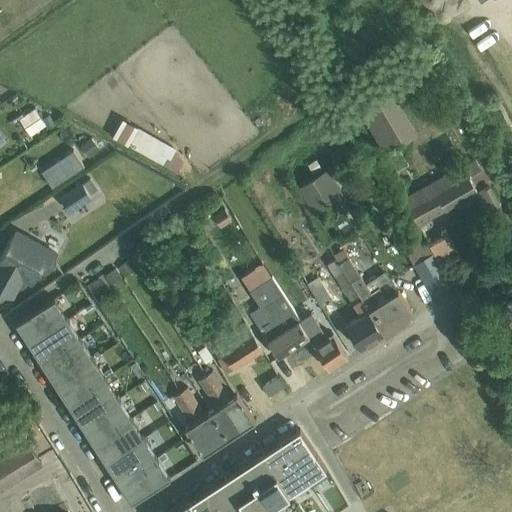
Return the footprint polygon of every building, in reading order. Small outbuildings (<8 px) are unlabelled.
[(361,101),(356,105),(386,152),(418,134),(390,86),(362,102),(361,101)] [(34,108),(18,119),(30,137),(46,127),(34,108)] [(123,119),(113,137),(176,173),(183,161),(180,159),(181,158),(178,156),(179,154),(176,152),(177,150),(123,119)] [(92,139),(81,147),(89,157),(100,149),(92,139)] [(447,173),(405,197),(419,224),(457,204),(461,212),(474,205),(469,197),(478,192),(488,211),(501,205),(491,186),(488,175),(481,169),(476,159),(448,174),(447,173)] [(328,168),(298,187),(314,212),(343,194),(328,168)] [(82,182),(60,196),(70,212),(92,198),(90,194),(98,188),(91,178),(83,183),(82,182)] [(224,209),(213,216),(221,229),(232,222),(224,209)] [(16,229),(0,258),(0,291),(12,298),(21,281),(32,285),(40,271),(47,274),(59,252),(16,229)] [(430,245),(442,266),(445,264),(446,265),(461,257),(446,229),(440,232),(443,238),(430,245)] [(332,252),(385,334),(414,315),(386,270),(366,283),(343,248),(339,238),(328,245),(332,252)] [(442,266),(430,245),(426,240),(408,250),(433,295),(452,285),(442,266)] [(141,252),(130,259),(137,269),(148,262),(141,252)] [(385,334),(332,252),(325,256),(329,263),(327,264),(360,315),(345,324),(361,349),(385,334)] [(129,260),(118,268),(125,278),(136,271),(129,260)] [(310,338),(299,320),(272,276),(271,277),(262,264),(241,277),(261,306),(250,312),(279,358),(310,338)] [(116,269),(106,276),(112,286),(123,279),(116,269)] [(100,279),(88,286),(93,296),(105,289),(106,290),(110,288),(102,275),(99,277),(100,279)] [(319,277),(308,284),(320,304),(331,297),(319,277)] [(30,343),(68,318),(55,298),(17,322),(30,343)] [(299,320),(310,338),(330,370),(348,357),(332,332),(327,336),(312,313),(299,320)] [(68,318),(30,343),(42,363),(81,338),(68,318)] [(207,324),(196,332),(204,344),(209,340),(211,342),(215,339),(215,336),(207,324)] [(246,324),(217,342),(224,353),(222,354),(223,357),(219,360),(227,372),(234,368),(234,369),(264,350),(246,324)] [(81,338),(42,363),(55,382),(94,358),(81,338)] [(94,358),(55,382),(68,402),(106,377),(94,358)] [(206,375),(242,428),(255,420),(237,393),(231,397),(213,370),(206,375)] [(212,410),(229,437),(242,428),(206,375),(198,380),(217,406),(212,410)] [(106,377),(68,402),(81,422),(119,397),(106,377)] [(181,391),(217,445),(229,437),(212,410),(206,414),(188,387),(181,391)] [(217,445),(181,391),(173,396),(192,423),(186,427),(204,454),(217,445)] [(119,397),(81,422),(93,442),(132,417),(119,397)] [(132,417),(93,442),(103,454),(107,461),(145,437),(132,417)] [(17,423),(0,434),(0,490),(44,463),(17,423)] [(281,441),(307,480),(325,468),(300,428),(281,441)] [(145,437),(107,461),(119,481),(157,456),(145,437)] [(263,453),(290,491),(307,480),(281,441),(263,453)] [(244,465),(271,503),(290,491),(263,453),(244,465)] [(157,456),(119,481),(132,502),(152,489),(171,477),(157,456)] [(226,477),(249,511),(258,511),(271,503),(244,465),(226,477)] [(208,489),(222,511),(249,511),(226,477),(208,489)] [(190,501),(197,511),(222,511),(208,489),(190,501)] [(197,511),(190,501),(172,511),(197,511)]
